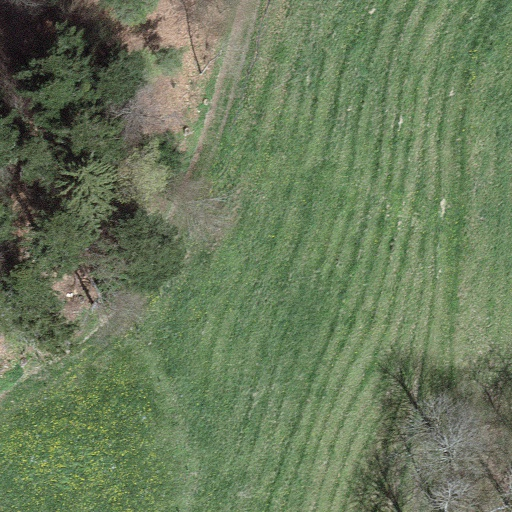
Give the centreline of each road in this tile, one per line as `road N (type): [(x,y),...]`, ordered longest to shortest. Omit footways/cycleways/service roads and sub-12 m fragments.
road 1 (track): [(426,511),(468,79),(493,0)]
road 2 (track): [(236,0),(77,334),(0,397)]
